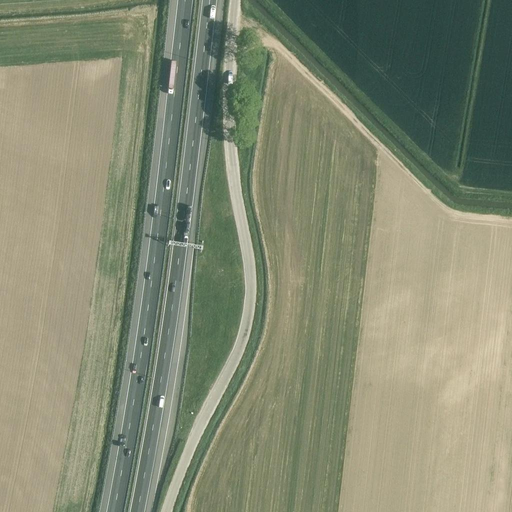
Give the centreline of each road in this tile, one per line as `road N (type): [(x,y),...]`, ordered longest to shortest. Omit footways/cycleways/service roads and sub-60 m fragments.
road 1 (unclassified): [(175,511),(243,341),(251,298),(230,192),(245,0)]
road 2 (motorway): [(186,0),(114,511)]
road 3 (motorway): [(138,511),(209,0)]
